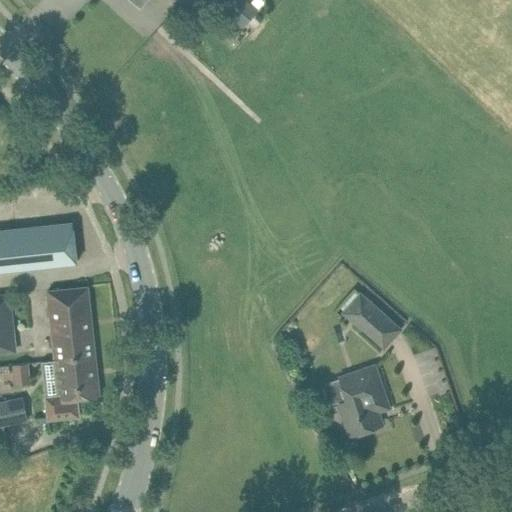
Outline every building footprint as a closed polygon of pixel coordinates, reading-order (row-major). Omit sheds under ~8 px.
[(244,0),(210,0),(244,31),(260,15),(244,0)] [(0,229),(0,270),(77,262),(72,222),(0,229)] [(45,291),(53,356),(77,353),(78,357),(95,355),(87,287),(45,291)] [(360,291),(341,312),(376,343),(395,322),(360,291)] [(0,295),(0,353),(15,352),(9,294),(0,295)] [(77,353),(53,356),(53,362),(54,361),(58,394),(44,396),(47,419),(79,415),(77,398),(99,395),(95,355),(78,357),(77,353)] [(12,364),(15,385),(30,383),(28,362),(12,364)] [(385,398),(374,366),(340,378),(348,401),(339,403),(350,435),(381,424),(374,402),(385,398)] [(0,425),(28,419),(23,397),(0,401),(0,425)]
